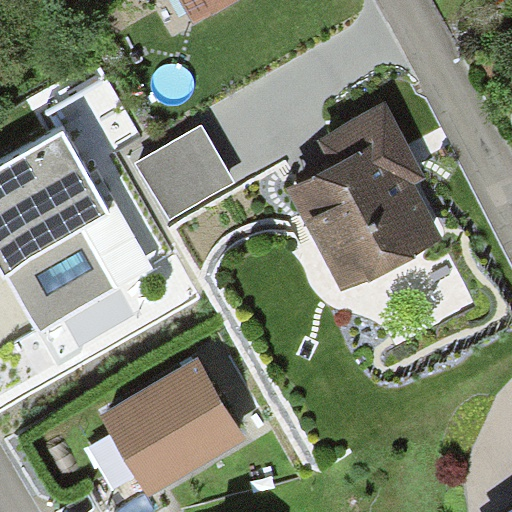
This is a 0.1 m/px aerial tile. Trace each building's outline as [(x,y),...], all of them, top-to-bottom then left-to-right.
[(188,0),(192,8),(207,0),(188,0)] [(331,147),(286,170),(342,279),(442,227),(415,176),(426,170),(416,152),(385,93),(321,126),(331,147)] [(64,112),(0,148),(0,249),(42,324),(153,261),(116,195),(111,197),(64,112)] [(202,115),(137,154),(170,210),(235,171),(202,115)] [(247,426),(199,344),(101,401),(149,483),(247,426)] [(511,511),(511,495),(480,511),(511,511)]
